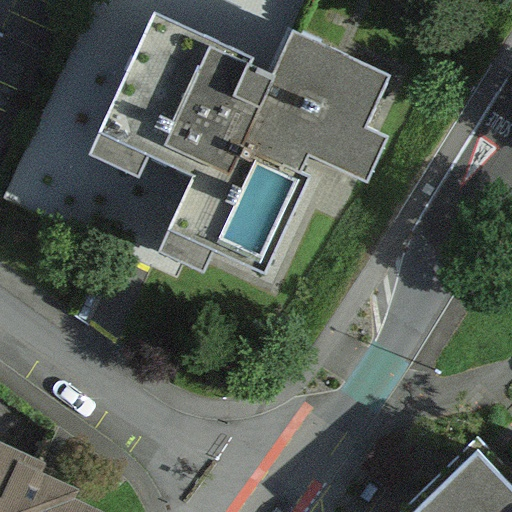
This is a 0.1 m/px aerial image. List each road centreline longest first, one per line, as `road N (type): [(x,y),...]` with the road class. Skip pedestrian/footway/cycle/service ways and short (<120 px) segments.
road 1 (tertiary): [(511,136),(367,373),(264,511)]
road 2 (residential): [(0,317),(205,476)]
